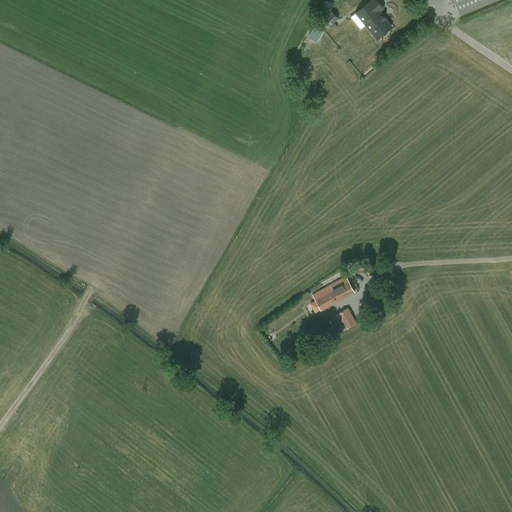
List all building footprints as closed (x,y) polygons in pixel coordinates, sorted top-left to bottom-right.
[(370,1),(355,12),(377,38),(380,35),(382,36),(384,35),(386,34),(387,32),(387,29),(391,27),(378,11),(383,8),(376,0),(372,0),(370,2),(370,1)] [(452,0),(457,12),(467,8),(486,0),(452,0)] [(317,21),(324,30),(337,19),(330,11),(317,21)] [(311,63),(328,33),(317,27),(300,56),(311,63)] [(315,313),(321,309),(321,310),(345,297),(354,292),(345,276),(337,281),(312,295),(316,300),(310,304),(315,313)] [(335,315),(343,330),(356,323),(347,308),(335,315)] [(279,343),(270,350),(275,355),(277,354),(284,349),(279,343)]
